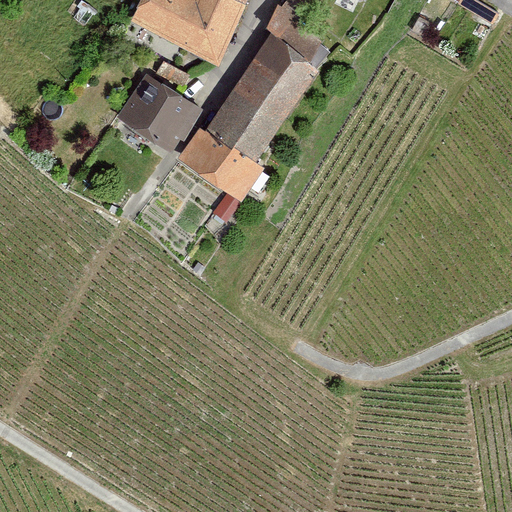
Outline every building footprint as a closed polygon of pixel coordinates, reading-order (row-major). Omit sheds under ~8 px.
[(102,10),(85,0),(82,0),(73,15),(92,27),(102,10)] [(199,17),(207,1),(204,0),(149,0),(141,18),(227,65),(238,38),(199,17)] [(252,3),(245,0),(207,0),(207,1),(199,17),(238,38),(252,3)] [(480,0),(460,0),(459,3),(494,23),(501,11),(480,0)] [(271,154),(331,66),(279,30),(218,119),(214,117),(186,159),(249,200),(277,158),(271,154)] [(204,105),(150,74),(125,117),(179,148),(204,105)]
